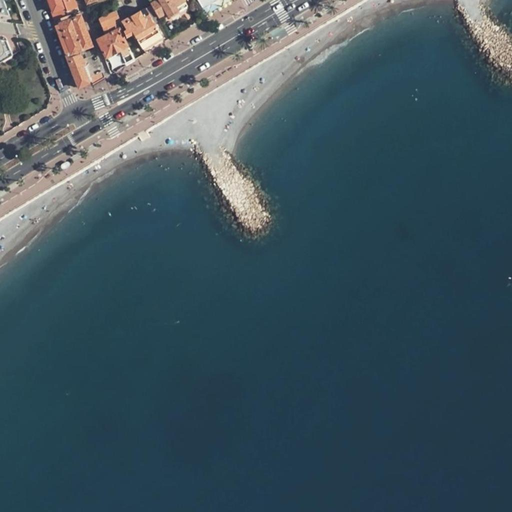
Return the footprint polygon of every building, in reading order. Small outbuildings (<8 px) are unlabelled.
[(4,0),(0,0),(0,14),(11,17),(4,0)] [(75,0),(46,0),(55,21),(67,16),(64,9),(66,9),(67,11),(78,6),(75,0)] [(112,0),(116,9),(125,5),(122,0),(112,0)] [(178,6),(186,2),(185,0),(155,0),(150,3),(151,5),(155,11),(159,19),(167,14),(169,17),(181,11),(178,6)] [(198,0),(208,15),(233,0),(198,0)] [(189,6),(186,2),(178,6),(181,11),(189,6)] [(155,11),(151,5),(123,22),(127,29),(124,31),(127,39),(136,34),(145,49),(162,38),(150,14),(155,11)] [(134,58),(127,39),(124,31),(121,23),(117,11),(99,19),(106,36),(98,39),(106,58),(122,51),(126,63),(134,58)] [(93,46),(81,14),(69,19),(72,27),(74,26),(83,50),(93,46)] [(63,33),(71,54),(78,51),(83,50),(74,26),(72,27),(69,19),(59,23),(59,24),(63,33)] [(0,39),(0,65),(15,56),(8,41),(0,39)] [(94,49),(80,55),(91,84),(92,85),(105,78),(94,49)] [(91,84),(80,55),(78,51),(71,54),(67,55),(80,89),(91,84)]
